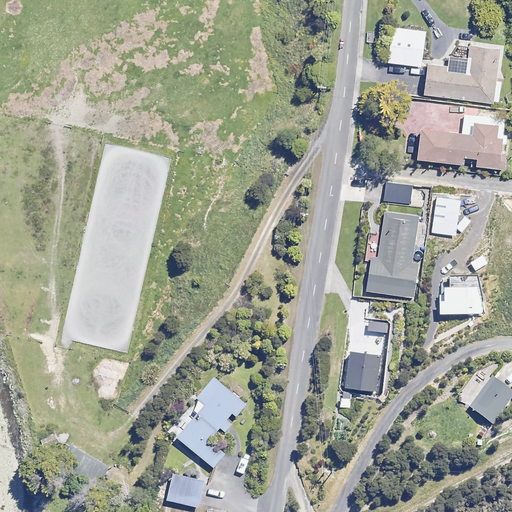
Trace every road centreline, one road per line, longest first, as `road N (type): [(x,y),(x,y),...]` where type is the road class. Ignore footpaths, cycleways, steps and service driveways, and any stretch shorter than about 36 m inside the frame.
road 1 (residential): [(273,511),(354,0)]
road 2 (track): [(396,511),(511,453)]
